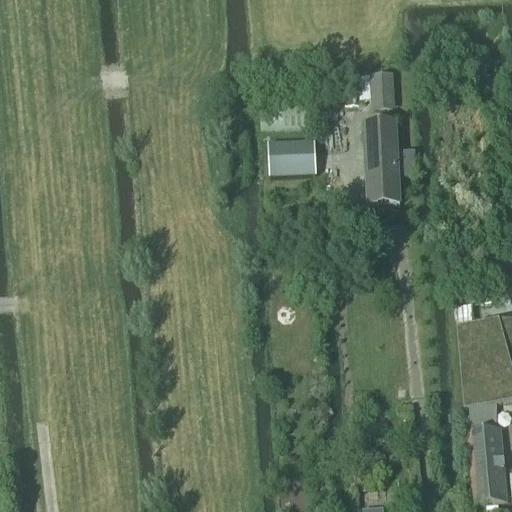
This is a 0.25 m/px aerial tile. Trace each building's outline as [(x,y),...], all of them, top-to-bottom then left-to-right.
[(376,81),(378,105),(394,104),(393,80),(376,81)] [(308,103),(258,104),(259,135),(309,134),(308,103)] [(366,214),(400,212),(396,129),(362,130),(366,214)] [(269,182),(315,180),(314,147),(267,149),(269,182)] [(494,435),(495,410),(511,408),(511,327),(457,333),(464,413),(468,412),(469,417),(466,417),(473,510),(506,507),(499,434),(494,435)]
